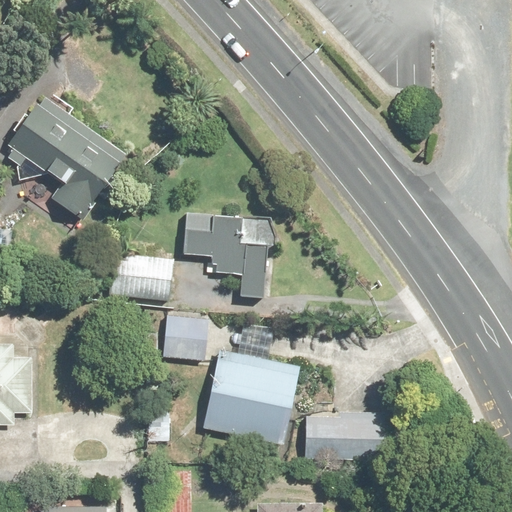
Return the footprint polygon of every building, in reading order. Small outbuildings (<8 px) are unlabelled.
[(121,154),(57,108),(40,96),(34,105),(30,103),(2,143),(9,148),(4,156),(16,165),(23,156),(59,182),(47,197),(78,219),(90,202),(88,201),(121,154)] [(232,241),(234,216),(181,212),(178,254),(188,254),(207,256),(206,272),(237,274),(235,296),(256,297),(261,243),(232,241)] [(170,259),(108,253),(104,297),(165,302),(170,259)] [(57,313),(60,313),(61,301),(37,299),(36,311),(42,312),(57,313)] [(201,360),(204,318),(162,314),(159,357),(190,359),(201,360)] [(142,323),(143,399),(155,400),(154,323),(142,323)] [(10,412),(29,411),(28,348),(24,347),(24,356),(8,356),(8,343),(0,342),(0,424),(10,424),(10,421),(10,412)] [(293,364),(262,357),(215,348),(211,367),(198,427),(277,444),(286,399),(293,364)] [(383,417),(302,417),(302,453),(383,452),(383,417)] [(474,420),(466,423),(476,447),(484,444),(474,420)] [(187,511),(187,496),(187,470),(145,471),(146,511),(187,511)] [(316,511),(317,502),(253,503),(252,511),(316,511)]
